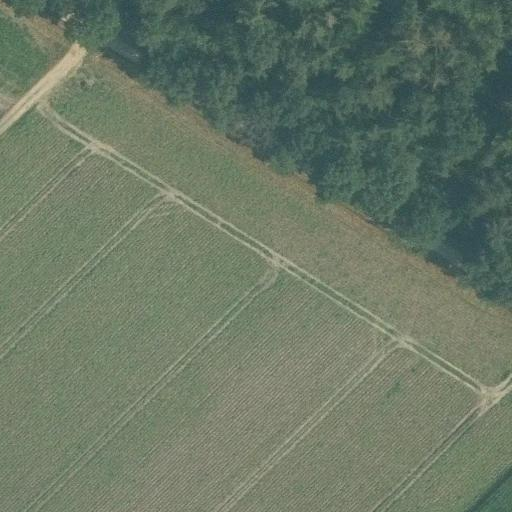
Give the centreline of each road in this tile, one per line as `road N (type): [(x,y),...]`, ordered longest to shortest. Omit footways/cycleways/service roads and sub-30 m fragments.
road 1 (track): [(97,31),(511,292)]
road 2 (track): [(97,31),(0,129)]
